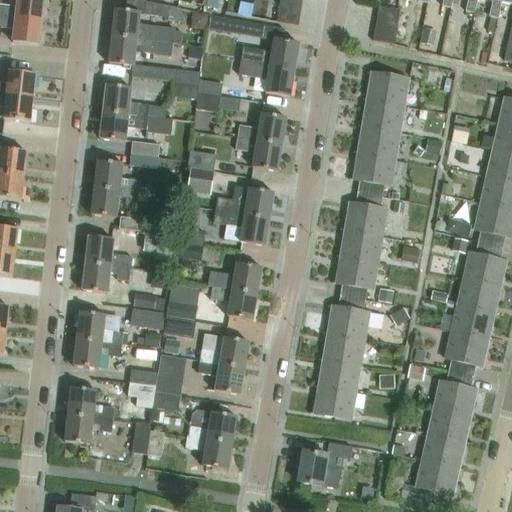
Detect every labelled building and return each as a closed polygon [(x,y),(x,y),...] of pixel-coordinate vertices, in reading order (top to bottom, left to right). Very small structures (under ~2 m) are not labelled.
[(0,7),(0,18),(41,24),(43,0),(16,0),(15,9),(0,7)] [(281,0),(279,12),(301,15),(303,4),(281,0)] [(443,0),(441,8),(450,9),(452,0),(443,0)] [(467,0),(465,12),(474,14),(477,0),(467,0)] [(497,2),(496,0),(487,0),(492,1),(489,17),(498,19),(501,3),(497,2)] [(169,22),(181,23),(184,12),(147,4),(144,17),(169,22)] [(380,8),(378,19),(398,22),(400,11),(380,8)] [(169,45),(169,46),(173,47),(175,33),(139,29),(141,14),(114,11),(111,38),(157,43),(169,45)] [(299,27),(301,15),(279,12),(278,24),(299,27)] [(208,17),(193,16),(192,31),(207,32),(208,17)] [(233,21),(211,17),(208,29),(230,33),(233,21)] [(38,47),(41,24),(0,18),(0,28),(13,30),(11,44),(38,47)] [(378,19),(376,30),(396,34),(398,22),(378,19)] [(286,31),(262,27),(260,39),(274,41),(272,53),(244,48),(242,63),(250,64),(250,65),(295,73),(299,45),(284,43),(286,31)] [(396,34),(376,30),(374,41),(394,45),(396,34)] [(157,43),(111,38),(108,65),(134,68),(136,52),(143,52),(143,54),(155,55),(157,43)] [(484,53),(482,64),(488,66),(490,55),(484,53)] [(290,99),(295,73),(250,65),(248,76),(260,78),(261,73),(268,74),(265,95),(290,99)] [(0,97),(32,101),(35,73),(8,70),(7,85),(0,84),(0,97)] [(222,99),(223,86),(221,86),(222,74),(201,72),(199,97),(222,99)] [(200,75),(175,73),(174,86),(199,88),(200,75)] [(362,101),(405,108),(409,81),(367,74),(362,101)] [(174,86),(173,99),(198,101),(199,88),(174,86)] [(106,87),(103,115),(148,120),(150,107),(137,105),(137,111),(130,111),(132,90),(106,87)] [(32,101),(0,97),(0,108),(4,109),(3,118),(29,121),(32,101)] [(219,112),(240,114),(241,101),(222,99),(199,97),(197,112),(219,114),(219,112)] [(498,127),(511,129),(511,102),(504,100),(498,127)] [(358,128),(400,135),(405,108),(362,101),(358,128)] [(147,131),(148,120),(103,115),(100,141),(126,144),(128,123),(135,124),(135,129),(147,131)] [(239,127),(237,139),(282,147),(287,120),(262,116),(258,136),(251,135),(252,129),(239,127)] [(511,157),(511,129),(498,127),(492,153),(511,157)] [(396,161),(400,135),(358,128),(354,154),(396,161)] [(466,130),(455,128),(452,144),(463,146),(466,130)] [(282,147),(237,139),(235,151),(248,153),(249,148),(256,149),(253,169),(278,173),(282,147)] [(159,159),(161,147),(133,144),(132,156),(159,159)] [(0,147),(0,175),(23,178),(26,151),(0,147)] [(191,153),(188,168),(214,173),(216,157),(191,153)] [(511,185),(511,157),(492,153),(486,179),(511,185)] [(359,183),(357,195),(382,199),(384,187),(391,188),(396,161),(354,154),(349,181),(359,183)] [(132,156),(130,168),(158,171),(159,159),(132,156)] [(94,190),(140,195),(141,183),(129,181),(128,187),(121,186),(123,166),(97,163),(94,190)] [(192,171),(188,192),(210,196),(213,175),(192,171)] [(0,197),(20,200),(23,178),(0,175),(0,197)] [(480,206),(511,213),(511,185),(486,179),(480,206)] [(140,195),(94,190),(91,217),(117,220),(119,199),(127,200),(126,205),(138,207),(140,195)] [(216,213),(269,222),(274,195),(249,191),(249,193),(240,192),(238,204),(218,201),(216,213)] [(345,205),(341,232),(383,238),(387,211),(380,210),(382,199),(357,195),(355,206),(345,205)] [(481,234),(478,245),(502,251),(504,239),(511,240),(511,213),(480,206),(474,232),(481,234)] [(197,209),(184,207),(181,227),(195,229),(197,209)] [(265,248),(269,222),(216,213),(214,224),(243,229),(240,244),(265,248)] [(121,218),(120,230),(142,232),(143,221),(121,218)] [(0,253),(14,255),(17,231),(0,228),(0,253)] [(178,245),(203,249),(206,234),(180,230),(178,245)] [(144,252),(173,255),(175,236),(146,232),(144,252)] [(337,258),(379,265),(383,238),(341,232),(337,258)] [(88,239),(85,266),(131,271),(132,258),(120,257),(119,263),(112,262),(114,242),(88,239)] [(203,249),(178,245),(175,259),(201,263),(203,249)] [(502,251),(478,245),(475,257),(469,256),(463,282),(504,291),(510,265),(499,263),(502,251)] [(0,277),(11,279),(14,255),(0,253),(0,277)] [(343,287),(341,299),(365,303),(367,291),(374,292),(379,265),(337,258),(332,285),(343,287)] [(213,288),(213,289),(257,296),(262,269),(237,265),(235,277),(211,273),(208,287),(213,288)] [(130,282),(131,271),(85,266),(82,293),(108,295),(110,275),(117,275),(117,281),(130,282)] [(154,278),(153,284),(157,290),(163,291),(165,280),(154,278)] [(457,309),(498,318),(504,291),(463,282),(457,309)] [(257,296),(213,289),(211,300),(231,303),(228,318),(252,322),(257,296)] [(136,295),(134,308),(155,312),(157,298),(136,295)] [(329,309),(324,336),(365,342),(370,316),(363,315),(365,303),(341,299),(339,310),(329,309)] [(198,308),(170,303),(167,320),(195,324),(198,308)] [(0,332),(5,333),(8,306),(0,305),(0,332)] [(451,335),(492,344),(498,318),(457,309),(451,335)] [(131,327),(162,332),(165,315),(134,311),(131,327)] [(77,341),(122,347),(124,334),(104,332),(106,317),(80,314),(77,341)] [(167,320),(164,335),(192,340),(195,324),(167,320)] [(451,363),(448,374),(473,379),(475,368),(486,371),(492,344),(451,335),(445,361),(451,363)] [(361,369),(365,342),(324,336),(320,362),(361,369)] [(202,351),(200,364),(243,371),(248,343),(224,339),(222,354),(202,351)] [(121,358),(122,347),(77,341),(74,368),(99,371),(101,356),(121,358)] [(315,389),(357,396),(361,369),(320,362),(315,389)] [(239,398),(243,371),(200,364),(199,375),(218,378),(215,394),(239,398)] [(157,375),(132,372),(130,386),(156,389),(157,375)] [(439,383),(433,410),(475,419),(481,392),(470,390),(473,379),(448,374),(446,385),(439,383)] [(183,381),(158,378),(156,393),(181,396),(183,381)] [(130,386),(129,397),(138,398),(137,407),(153,409),(156,389),(130,386)] [(357,396),(315,389),(311,415),(352,422),(357,396)] [(71,390),(68,417),(113,422),(115,410),(103,409),(95,408),(97,393),(71,390)] [(156,393),(154,409),(179,412),(181,396),(156,393)] [(469,446),(475,419),(433,410),(427,436),(469,446)] [(190,425),(188,438),(231,446),(236,417),(212,414),(209,428),(190,425)] [(112,434),(112,430),(113,422),(68,417),(65,444),(91,447),(93,426),(100,426),(100,432),(112,434)] [(147,456),(150,432),(151,426),(137,424),(133,455),(147,456)] [(162,458),(165,434),(150,432),(147,456),(162,458)] [(427,436),(421,463),(463,472),(469,446),(427,436)] [(231,446),(188,438),(186,449),(205,452),(203,467),(227,471),(231,446)] [(351,461),(353,449),(330,445),(328,457),(304,453),(298,484),(332,490),(335,476),(325,474),(326,469),(342,472),(344,460),(351,461)] [(394,447),(393,455),(403,457),(405,449),(394,447)] [(457,499),(463,472),(421,463),(415,489),(431,493),(457,499)] [(403,487),(400,499),(428,506),(431,493),(415,489),(403,487)] [(58,508),(57,511),(94,511),(96,499),(72,496),(70,509),(58,508)]
